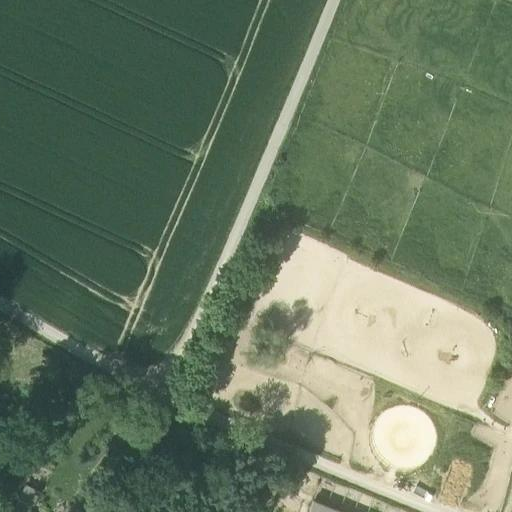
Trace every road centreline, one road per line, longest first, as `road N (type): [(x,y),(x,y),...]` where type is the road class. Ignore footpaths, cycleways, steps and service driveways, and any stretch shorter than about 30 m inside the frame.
road 1 (unclassified): [(167,400),(332,0)]
road 2 (unclassified): [(167,400),(438,511)]
road 3 (track): [(0,303),(167,400)]
